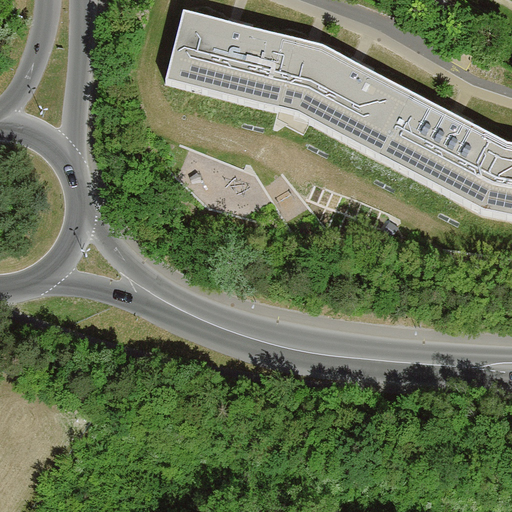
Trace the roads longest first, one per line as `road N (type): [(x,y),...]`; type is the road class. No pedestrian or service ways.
road 1 (primary): [(511,369),(316,354),(243,336),(171,305)]
road 2 (tertiary): [(71,164),(82,0)]
road 3 (residential): [(439,0),(439,18),(412,38),(324,0)]
road 4 (primary): [(171,305),(115,251),(83,205)]
road 5 (primary): [(43,279),(171,305)]
road 6 (tertiary): [(47,0),(35,63),(0,119)]
